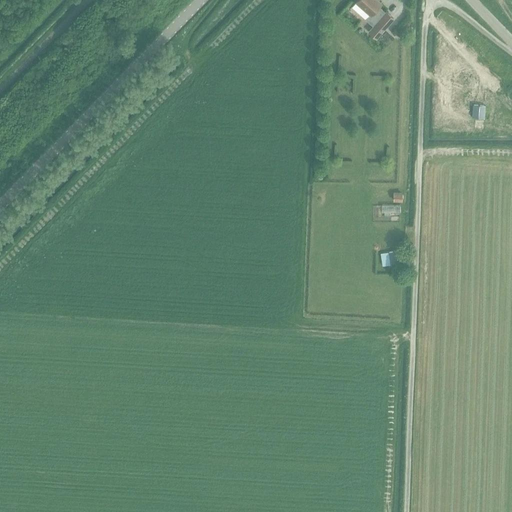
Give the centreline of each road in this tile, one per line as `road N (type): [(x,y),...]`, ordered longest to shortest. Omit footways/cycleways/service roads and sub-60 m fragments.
road 1 (unclassified): [(406,511),(424,24),(432,0)]
road 2 (tertiary): [(0,206),(201,0)]
